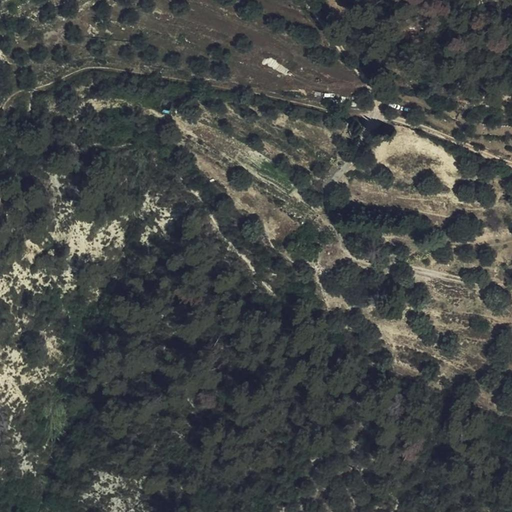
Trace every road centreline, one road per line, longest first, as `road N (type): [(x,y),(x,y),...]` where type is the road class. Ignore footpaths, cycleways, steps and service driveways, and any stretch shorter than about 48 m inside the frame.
road 1 (track): [(36,85),(71,135),(130,146),(192,185),(329,346),(380,435),(383,488),(370,511)]
road 2 (track): [(307,0),(344,39),(374,111),(359,157),(334,184),(328,207),(335,224),(369,265),(511,292)]
